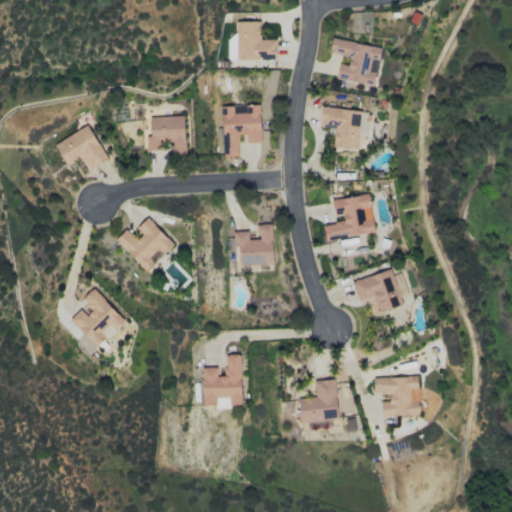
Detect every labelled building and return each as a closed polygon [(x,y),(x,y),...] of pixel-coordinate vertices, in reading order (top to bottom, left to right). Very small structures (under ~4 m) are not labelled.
[(258,21),(234,21),(234,37),(227,37),(227,59),(274,59),(274,39),(258,39),(258,21)] [(335,78),(373,85),(380,47),(331,38),(328,53),(348,57),(347,65),(338,63),(335,78)] [(260,142),(258,104),(220,106),(222,156),(238,156),(237,134),(245,134),(245,142),(260,142)] [(366,110),(320,107),(318,126),(334,128),(332,147),(357,149),(358,130),(364,131),(366,110)] [(148,116),(149,136),(145,137),(145,150),(162,149),(162,142),(171,142),(172,155),(184,154),(183,115),(148,116)] [(53,143),(65,165),(81,156),(89,170),(106,160),(87,125),(53,143)] [(330,199),(333,215),(342,214),(343,221),(322,224),(324,239),(373,232),(367,194),(330,199)] [(136,228),(142,234),(136,239),(125,228),(114,240),(144,270),(160,253),(162,255),(173,244),(146,218),(136,228)] [(272,263),(270,224),(256,224),(257,238),(248,239),(247,231),(232,231),(232,246),(238,246),(238,265),(272,263)] [(357,305),(368,302),(371,314),(400,307),(391,270),(351,279),(357,305)] [(68,320),(94,345),(111,328),(113,330),(123,320),(91,288),(81,299),(90,309),(85,314),(79,309),(68,320)] [(240,406),(239,354),(223,354),(224,375),(216,376),(216,367),(201,367),(202,407),(240,406)] [(380,416),(418,415),(417,399),(410,399),(410,388),(416,388),(416,376),(372,377),(372,394),(388,393),(388,401),(379,401),(380,416)] [(297,398),(298,421),(336,419),(334,379),(313,380),(314,397),(297,398)] [(344,416),(346,431),(355,429),(353,415),(344,416)]
